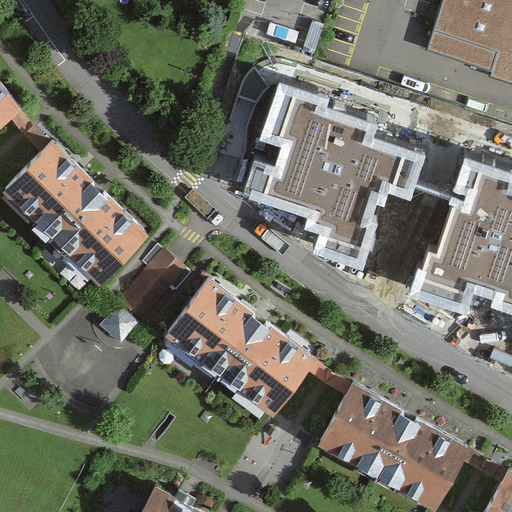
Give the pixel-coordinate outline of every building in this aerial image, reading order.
[(491,77),(511,83),(511,0),(442,0),(429,46),(495,66),(491,77)] [(0,121),(31,97),(0,58),(0,121)] [(321,104),(282,92),(268,137),(288,144),(278,174),(256,166),(246,197),(310,218),(306,229),(322,234),(316,253),(360,267),(374,227),(364,223),(373,196),(381,198),(385,186),(408,194),(419,160),(366,143),(370,129),(318,112),(321,104)] [(110,273),(161,220),(66,129),(14,182),(110,273)] [(511,178),(467,163),(438,252),(430,252),(416,295),(464,310),(470,290),(498,299),(496,307),(511,312),(511,178)] [(146,311),(188,264),(166,244),(124,292),(146,311)] [(274,403),(309,358),(210,282),(175,327),(274,403)] [(122,301),(107,320),(126,335),(141,316),(122,301)] [(431,511),(468,448),(351,381),(314,445),(431,511)] [(511,511),(511,472),(507,469),(481,511),(511,511)] [(230,511),(165,477),(146,511),(230,511)]
